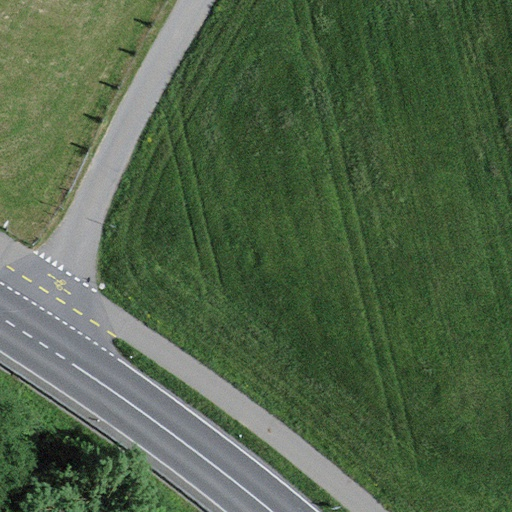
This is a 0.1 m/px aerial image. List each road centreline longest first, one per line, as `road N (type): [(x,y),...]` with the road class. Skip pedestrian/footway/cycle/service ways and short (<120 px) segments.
road 1 (secondary): [(272,511),(0,318)]
road 2 (track): [(53,284),(195,0)]
